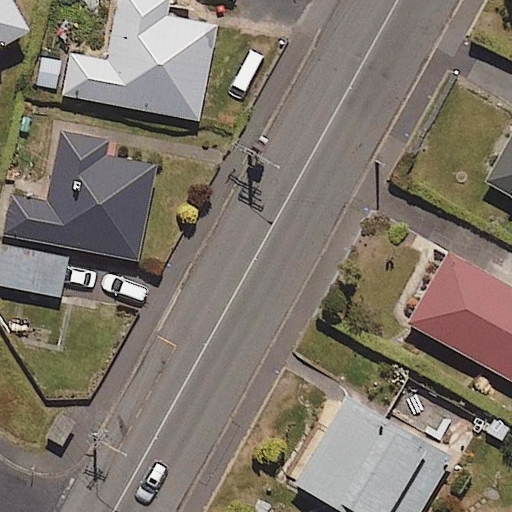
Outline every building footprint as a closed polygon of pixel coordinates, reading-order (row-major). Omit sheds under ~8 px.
[(0,0),(0,33),(20,21),(7,0),(0,0)] [(155,0),(108,0),(99,51),(63,44),(61,57),(36,53),(31,83),(191,112),(209,15),(155,5),(155,0)] [(511,108),(478,170),(511,189),(511,108)] [(94,128),(51,120),(37,192),(3,186),(0,200),(0,227),(130,252),(149,155),(91,144),(94,128)] [(62,251),(0,239),(0,280),(54,292),(62,251)] [(511,283),(438,241),(398,312),(511,376),(511,283)] [(411,511),(446,451),(334,387),(288,469),(364,511),(411,511)]
